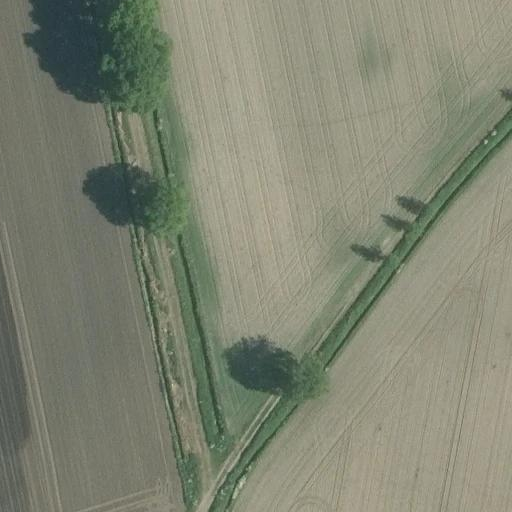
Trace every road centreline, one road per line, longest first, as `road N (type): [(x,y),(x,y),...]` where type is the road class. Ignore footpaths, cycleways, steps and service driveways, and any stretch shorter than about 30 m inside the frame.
road 1 (track): [(219,507),(113,0)]
road 2 (track): [(219,507),(249,448),(359,300),(511,115)]
